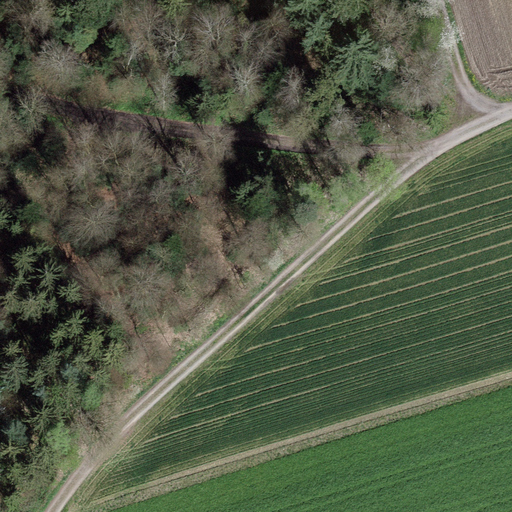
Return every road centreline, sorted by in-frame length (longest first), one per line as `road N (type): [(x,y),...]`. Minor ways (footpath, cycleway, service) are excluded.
road 1 (track): [(414,163),(137,408),(63,511)]
road 2 (track): [(414,163),(0,94)]
road 3 (track): [(397,0),(481,122)]
road 4 (track): [(427,0),(481,122)]
